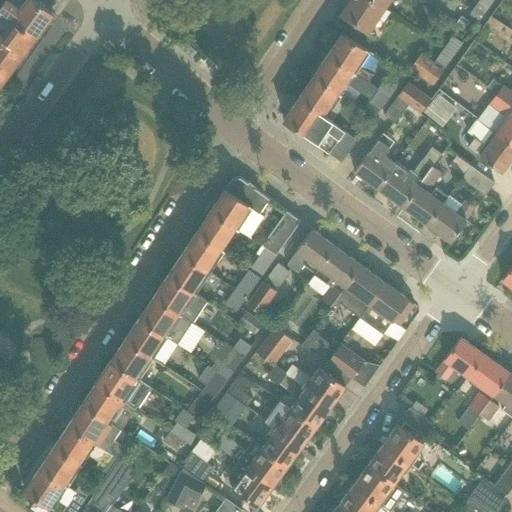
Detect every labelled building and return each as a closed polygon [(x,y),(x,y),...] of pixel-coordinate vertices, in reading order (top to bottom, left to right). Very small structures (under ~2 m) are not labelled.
[(52,12),(35,0),(0,0),(0,6),(36,33),(52,12)] [(367,31),(383,7),(372,0),(349,0),(339,15),(340,16),(342,14),(367,31)] [(487,9),(493,0),(479,0),(477,2),(487,9)] [(479,21),(487,9),(477,2),(469,14),(479,21)] [(36,33),(0,6),(0,38),(21,54),(36,33)] [(461,16),(457,22),(464,27),(468,21),(461,16)] [(369,52),(358,44),(341,33),(326,55),(355,74),(368,82),(372,75),(359,66),(369,52)] [(453,36),(444,48),(454,55),(463,43),(453,36)] [(21,54),(0,38),(0,70),(6,75),(21,54)] [(447,64),(454,55),(444,48),(437,57),(447,64)] [(443,69),(433,62),(420,53),(410,68),(433,84),(443,69)] [(341,95),(355,74),(326,55),(321,63),(324,66),(316,78),(313,75),(312,76),(341,95)] [(389,97),(406,74),(404,73),(397,68),(390,78),(387,76),(378,88),(389,97)] [(341,95),(312,76),(312,77),(315,79),(307,91),(304,89),(298,97),(326,116),(341,95)] [(433,96),(409,79),(398,95),(409,102),(421,111),(433,96)] [(511,86),(510,89),(504,84),(496,95),(511,106),(511,86)] [(380,109),(389,97),(378,88),(369,101),(380,109)] [(442,126),(457,108),(439,93),(424,111),(442,126)] [(511,106),(496,95),(479,119),(499,135),(511,144),(511,106)] [(326,117),(326,116),(298,97),(283,119),(317,141),(316,143),(328,152),(344,130),(326,117)] [(511,156),(511,144),(499,135),(479,119),(477,118),(467,132),(474,137),(468,146),(481,155),(479,156),(501,172),(511,156)] [(341,161),(352,145),(356,139),(344,130),(328,152),(341,161)] [(383,132),(380,138),(371,150),(369,149),(354,171),(377,187),(390,169),(396,162),(384,153),(394,140),(383,132)] [(423,177),(432,165),(422,158),(413,170),(423,177)] [(408,177),(411,173),(396,162),(390,169),(377,187),(402,206),(418,184),(408,177)] [(431,187),(442,172),(432,165),(423,177),(421,180),(431,187)] [(494,182),(478,170),(471,165),(462,178),(485,195),(494,182)] [(258,213),(269,198),(240,177),(232,177),(210,210),(238,229),(239,228),(250,236),(263,216),(258,213)] [(447,196),(437,188),(432,195),(428,192),(418,184),(402,206),(427,224),(440,205),(447,196)] [(452,214),(446,209),(440,205),(427,224),(450,241),(466,220),(465,219),(474,206),(465,200),(456,212),(454,211),(452,214)] [(224,251),(238,229),(210,210),(204,219),(207,221),(199,233),(196,231),(195,232),(224,251)] [(275,255),(300,220),(288,212),(274,231),(275,232),(264,247),(275,255)] [(290,235),(299,241),(308,227),(299,221),(290,235)] [(321,265),(335,246),(311,229),(286,263),(298,272),(304,264),(315,273),(321,265)] [(210,272),(224,251),(195,232),(198,235),(190,247),(187,244),(181,253),(210,272)] [(344,286),(360,264),(335,246),(321,265),(315,273),(331,285),(321,297),(331,304),(342,289),(344,286)] [(261,274),(275,255),(264,247),(251,266),(261,274)] [(220,279),(210,272),(181,253),(175,262),(179,264),(171,276),(167,274),(196,294),(204,281),(214,288),(220,279)] [(277,285),(288,269),(276,261),(265,277),(277,285)] [(371,301),(384,282),(360,264),(344,286),(354,292),(358,295),(360,293),(371,301)] [(511,265),(502,279),(511,286),(511,265)] [(246,298),(260,277),(248,269),(234,289),(246,298)] [(181,315),(196,294),(167,274),(166,275),(170,278),(162,290),(158,287),(153,296),(181,315)] [(276,290),(264,281),(248,303),(260,312),(276,290)] [(399,325),(414,304),(408,300),(408,299),(384,282),(371,301),(359,317),(373,327),(373,326),(382,333),(391,320),(393,321),(393,320),(399,325)] [(236,311),(246,298),(234,289),(224,303),(236,311)] [(191,322),(181,315),(153,296),(147,305),(151,307),(143,319),(139,317),(167,336),(177,343),(191,322)] [(262,322),(246,311),(238,322),(253,333),(262,322)] [(153,358),(167,336),(139,317),(138,318),(141,320),(134,332),(130,330),(124,339),(153,358)] [(274,364),(293,339),(275,325),(256,351),(274,364)] [(335,351),(337,347),(319,334),(309,348),(328,360),(335,351)] [(243,357),(251,346),(239,337),(231,349),(243,357)] [(471,374),(484,355),(460,337),(444,358),(445,359),(436,372),(445,379),(454,366),(456,367),(458,365),(471,374)] [(139,379),(153,358),(124,339),(119,347),(122,350),(114,362),(111,359),(110,360),(139,379)] [(352,378),(364,361),(365,359),(341,342),(337,347),(335,351),(328,360),(347,374),(352,378)] [(233,371),(243,357),(231,349),(221,363),(233,371)] [(492,394),(508,372),(484,355),(471,374),(481,382),(479,384),(492,394)] [(149,386),(139,379),(110,360),(110,361),(113,363),(105,375),(101,373),(96,381),(125,401),(135,407),(148,389),(149,386)] [(341,383),(347,374),(328,360),(322,369),(318,366),(310,378),(307,376),(301,385),(330,406),(345,386),(341,383)] [(285,373),(274,365),(267,376),(278,384),(280,383),(289,389),(297,395),(289,406),(316,426),(330,406),(301,385),(285,373)] [(212,400),(228,379),(216,371),(202,390),(212,400)] [(511,415),(511,374),(508,372),(492,394),(505,403),(501,408),(511,415)] [(110,422),(125,401),(96,381),(82,403),(110,422)] [(198,419),(212,400),(202,390),(187,411),(198,419)] [(241,390),(236,397),(235,398),(257,414),(266,402),(253,393),(251,397),(241,390)] [(479,412),(489,398),(479,391),(458,421),(467,429),(479,412)] [(489,420),(499,405),(489,398),(479,412),(489,420)] [(316,426),(289,406),(281,400),(266,420),(272,424),(301,446),(316,426)] [(103,434),(110,422),(82,403),(81,404),(84,406),(76,418),(73,416),(67,424),(114,455),(118,458),(125,446),(114,439),(113,440),(103,434)] [(432,423),(425,418),(409,407),(401,418),(424,434),(432,423)] [(177,422),(170,431),(188,444),(195,436),(177,422)] [(114,455),(67,424),(62,433),(65,435),(57,447),(54,445),(53,446),(82,465),(89,454),(99,461),(96,465),(104,470),(114,455)] [(301,446),(272,424),(265,433),(268,435),(260,446),(287,466),(301,446)] [(423,443),(413,435),(397,424),(382,444),(411,466),(418,456),(415,454),(423,443)] [(188,444),(170,431),(163,440),(181,453),(188,444)] [(287,466),(260,446),(254,441),(249,448),(246,452),(235,444),(229,453),(243,464),(272,485),(287,466)] [(411,466),(382,444),(367,464),(393,483),(401,473),(404,475),(411,466)] [(68,486),(82,465),(53,446),(53,447),(56,449),(48,461),(45,459),(39,467),(68,486)] [(213,467),(191,450),(181,464),(202,480),(213,467)] [(506,494),(511,486),(511,459),(494,485),(506,494)] [(272,485),(243,464),(236,474),(239,476),(231,486),(258,506),(272,485)] [(386,493),(393,483),(367,464),(353,484),(383,505),(389,496),(386,493)] [(53,508),(68,486),(39,467),(33,476),(36,478),(28,490),(25,488),(24,489),(53,508)] [(206,483),(183,467),(166,499),(182,507),(188,495),(197,499),(206,483)] [(110,472),(96,492),(113,504),(127,484),(110,472)] [(83,482),(76,492),(86,499),(93,489),(83,482)] [(476,511),(497,511),(504,500),(479,482),(464,504),(471,509),(476,511)] [(377,511),(383,505),(353,484),(339,503),(350,511),(377,511)] [(76,511),(86,499),(76,492),(61,511),(76,511)] [(225,497),(214,511),(239,511),(242,509),(236,505),(227,498),(225,497)] [(350,511),(339,503),(332,511),(350,511)]
